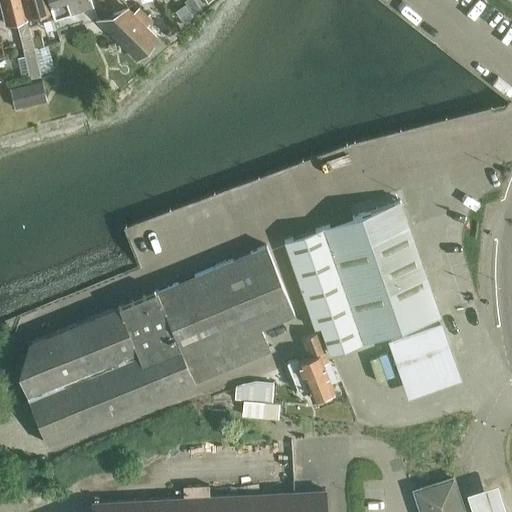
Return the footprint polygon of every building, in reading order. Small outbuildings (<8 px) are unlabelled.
[(0,0),(0,8),(3,22),(15,20),(26,17),(21,0),(0,0)] [(47,19),(53,17),(47,0),(21,0),(26,17),(28,24),(37,22),(34,13),(44,10),(47,19)] [(47,0),(53,17),(92,5),(89,0),(47,0)] [(178,9),(185,20),(193,13),(185,3),(178,9)] [(147,20),(149,22),(153,18),(138,4),(134,10),(147,20)] [(147,20),(134,10),(131,13),(126,8),(95,20),(135,59),(156,37),(145,26),(149,22),(147,20)] [(27,25),(28,24),(26,17),(15,20),(28,76),(39,74),(32,43),(31,43),(27,25)] [(10,86),(15,108),(47,100),(43,79),(10,86)] [(424,374),(454,364),(437,315),(439,314),(399,199),(283,239),(313,327),(319,325),(329,353),(387,332),(406,388),(427,381),(424,374)] [(186,277),(224,369),(270,350),(260,326),(293,313),(265,244),(186,277)] [(146,401),(224,369),(186,277),(108,309),(146,401)] [(46,442),(146,401),(108,309),(28,342),(18,375),(46,442)] [(330,383),(336,380),(328,359),(317,331),(301,338),(309,356),(298,360),(296,357),(286,361),(297,389),(306,386),(311,398),(332,389),(330,383)] [(264,400),(272,401),(274,381),(256,380),(235,385),(234,398),(243,398),(242,413),(263,415),(264,400)] [(463,511),(452,477),(414,489),(421,511),(463,511)] [(465,493),(471,511),(505,511),(496,483),(465,493)] [(92,501),(92,511),(325,511),(324,489),(92,501)]
